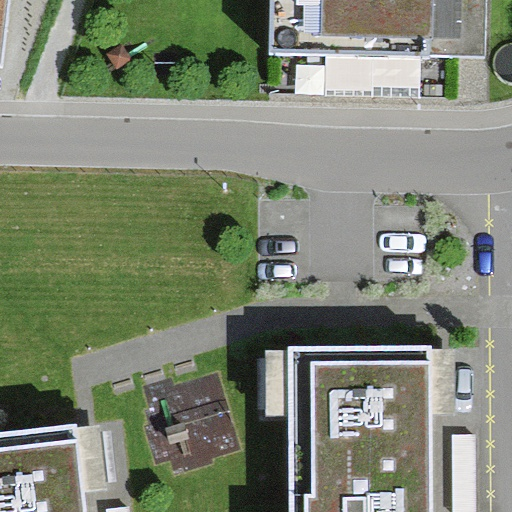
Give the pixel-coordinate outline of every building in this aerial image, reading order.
[(13,0),(0,0),(0,92),(1,93),(13,0)] [(486,0),(270,0),(269,55),(485,60),(486,0)] [(441,511),(441,344),(290,345),(290,511),(441,511)] [(85,511),(76,425),(0,433),(0,511),(85,511)] [(132,511),(132,497),(96,498),(96,511),(132,511)]
